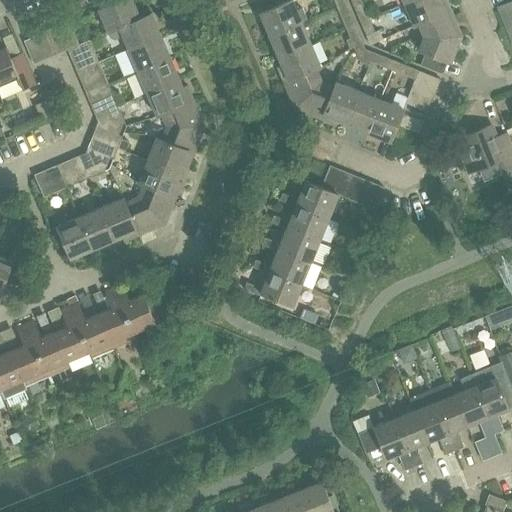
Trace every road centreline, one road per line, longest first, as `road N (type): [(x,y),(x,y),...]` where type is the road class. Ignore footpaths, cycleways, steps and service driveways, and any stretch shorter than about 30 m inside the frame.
road 1 (residential): [(343,156),(396,177),(422,164),(444,106),(467,80)]
road 2 (residential): [(16,171),(72,147),(83,112),(61,59),(39,69)]
road 3 (residential): [(230,265),(172,243),(66,288)]
road 4 (residential): [(66,288),(16,171)]
